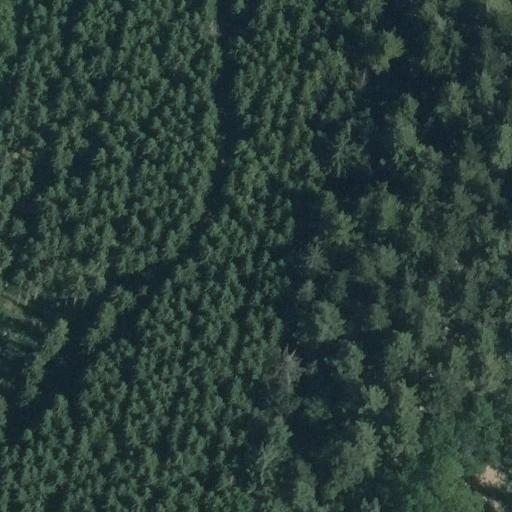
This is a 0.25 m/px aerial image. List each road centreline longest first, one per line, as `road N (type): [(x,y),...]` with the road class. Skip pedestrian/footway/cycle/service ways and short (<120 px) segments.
road 1 (track): [(212,0),(222,164),(200,246),(0,462)]
road 2 (track): [(511,401),(399,448)]
